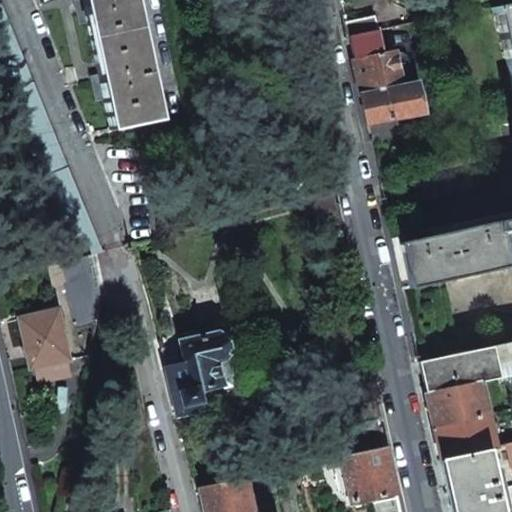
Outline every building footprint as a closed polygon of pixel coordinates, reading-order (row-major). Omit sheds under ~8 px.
[(103,100),(110,131),(159,121),(132,0),(81,0),(83,7),(75,9),(78,26),(87,24),(100,83),(92,85),(95,102),(103,100)] [(511,2),(493,7),(511,92),(511,2)] [(0,5),(0,73),(75,258),(91,254),(102,251),(2,5),(0,5)] [(348,37),(378,31),(374,16),(345,22),(348,37)] [(394,117),(421,112),(416,85),(401,88),(393,51),(383,53),(378,31),(348,37),(367,123),(394,117)] [(511,140),(511,141),(511,143),(511,216),(447,230),(447,232),(399,243),(409,289),(458,278),(458,279),(511,266),(511,140)] [(425,201),(495,182),(488,153),(418,172),(425,201)] [(64,280),(75,329),(97,325),(98,321),(96,320),(100,298),(91,254),(75,258),(61,261),(64,280)] [(35,268),(44,307),(57,305),(52,282),(64,280),(61,261),(35,268)] [(18,319),(29,368),(48,364),(67,359),(57,310),(18,319)] [(161,351),(177,415),(188,412),(200,409),(195,389),(229,381),(223,358),(226,354),(221,336),(216,333),(181,341),(182,344),(161,351)] [(479,381),(511,373),(511,341),(418,361),(422,377),(425,393),(479,381)] [(432,426),(486,414),(479,381),(425,393),(429,409),(432,426)] [(488,448),(493,447),(486,414),(432,426),(436,442),(440,459),(488,448)] [(449,500),(451,511),(511,511),(511,475),(511,473),(506,444),(493,447),(488,448),(440,459),(449,500)] [(342,457),(351,502),(396,492),(386,447),(342,457)] [(291,468),(293,477),(309,473),(307,464),(291,468)] [(204,511),(251,511),(243,478),(199,488),(204,511)] [(368,504),(369,511),(400,511),(397,497),(368,504)]
